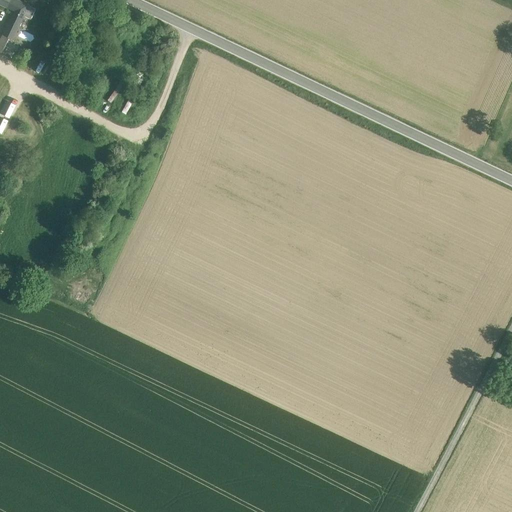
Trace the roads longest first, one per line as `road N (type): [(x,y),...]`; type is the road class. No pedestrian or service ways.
road 1 (unclassified): [(511,180),(130,0)]
road 2 (unclassified): [(424,511),(511,334)]
